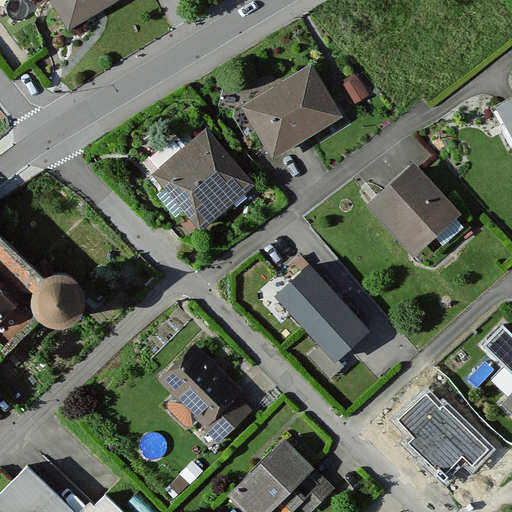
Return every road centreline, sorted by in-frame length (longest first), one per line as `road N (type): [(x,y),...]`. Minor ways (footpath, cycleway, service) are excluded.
road 1 (residential): [(181,279),(209,270),(511,56)]
road 2 (tertiary): [(45,134),(269,0)]
road 3 (residential): [(0,451),(181,279)]
road 4 (residential): [(344,433),(511,281)]
road 5 (residential): [(181,279),(344,433)]
road 6 (residential): [(45,134),(181,279)]
